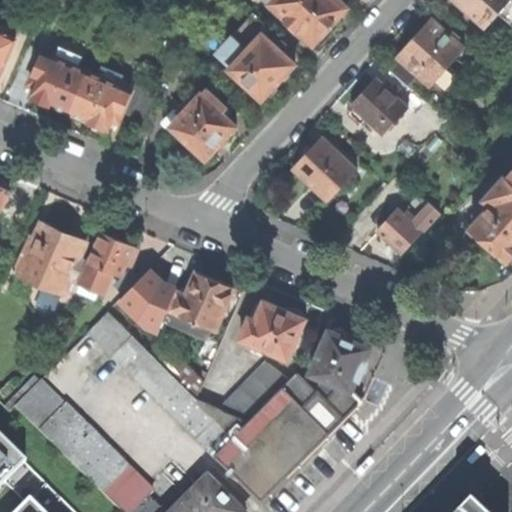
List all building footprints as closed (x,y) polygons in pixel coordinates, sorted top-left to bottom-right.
[(73,0),(44,0),(43,3),(67,14),(73,0)] [(348,7),(339,0),(273,0),(271,3),(287,18),(285,21),(296,30),(298,28),(314,43),(317,40),(322,45),(329,37),(335,31),(330,27),(348,7)] [(456,0),(486,26),(508,0),(456,0)] [(465,48),(431,18),(414,38),(398,55),(400,57),(389,70),(410,88),(421,75),(432,84),(465,48)] [(0,72),(14,38),(0,31),(0,72)] [(263,35),(231,69),(263,99),(266,96),(268,97),(272,97),(275,94),(278,91),(278,86),(277,84),(283,77),(295,65),(263,35)] [(70,113),(88,70),(78,66),(82,56),(59,47),(55,56),(43,51),(29,84),(36,86),(31,96),(33,97),(36,102),(40,104),(45,106),(50,105),(51,104),(70,113)] [(134,85),(132,89),(121,84),(125,74),(102,65),(98,74),(88,70),(70,113),(89,120),(88,122),(91,126),(95,128),(100,130),(104,129),(105,127),(108,128),(112,118),(118,121),(122,112),(142,121),(154,93),(134,85)] [(408,107),(376,77),(362,93),(352,104),(355,107),(349,113),(361,124),(366,118),(384,134),(408,107)] [(176,110),(166,121),(207,159),(218,147),(224,141),(229,140),(232,139),(234,135),(234,130),(237,127),(225,115),(230,109),(208,88),(199,98),(194,93),(177,111),(176,110)] [(356,169),(322,136),(308,152),(293,167),(328,199),(356,169)] [(511,179),(508,176),(506,175),(486,198),(492,204),(472,227),(508,259),(511,253),(511,179)] [(0,215),(11,191),(0,186),(0,215)] [(398,209),(376,232),(388,243),(401,256),(440,216),(419,195),(406,210),(414,218),(411,221),(398,209)] [(62,233),(43,225),(35,242),(29,239),(24,252),(30,255),(22,273),(65,291),(70,277),(82,282),(91,261),(79,257),(85,243),(62,233)] [(91,261),(82,282),(106,293),(115,272),(122,276),(135,246),(120,239),(103,232),(91,261)] [(188,294),(179,290),(171,309),(187,316),(171,343),(157,357),(198,398),(242,290),(221,282),(198,272),(188,294)] [(130,291),(110,311),(130,331),(150,311),(130,291)] [(251,316),(241,339),(289,360),(307,319),(305,317),(304,314),(301,311),(295,308),(289,309),(287,310),(277,305),(265,301),(257,319),(251,316)] [(90,331),(214,455),(250,421),(221,408),(198,398),(157,357),(130,331),(110,311),(90,331)] [(331,329),(311,374),(329,382),(352,392),(353,390),(357,380),(359,381),(369,360),(367,359),(372,347),(357,341),(348,337),(349,333),(348,330),(346,327),(342,325),(338,325),(334,328),(333,330),(331,329)] [(268,362),(221,408),(250,421),(283,388),(290,380),(268,362)] [(329,382),(318,396),(296,374),(290,380),(283,388),(329,434),(363,400),(353,390),(352,392),(329,382)] [(14,407),(121,511),(159,511),(162,510),(148,496),(152,492),(33,375),(3,406),(9,412),(14,407)] [(330,435),(329,434),(283,388),(250,421),(214,455),(262,503),(290,476),(330,435)] [(478,445),(484,451),(495,438),(498,435),(494,432),(492,430),(478,445)] [(0,486),(5,481),(26,460),(0,435),(0,486)] [(367,465),(373,471),(385,458),(388,455),(384,452),(382,450),(367,465)] [(78,511),(26,460),(5,481),(27,502),(16,511),(78,511)] [(174,511),(164,511),(162,510),(159,511),(238,511),(206,480),(174,511)]
